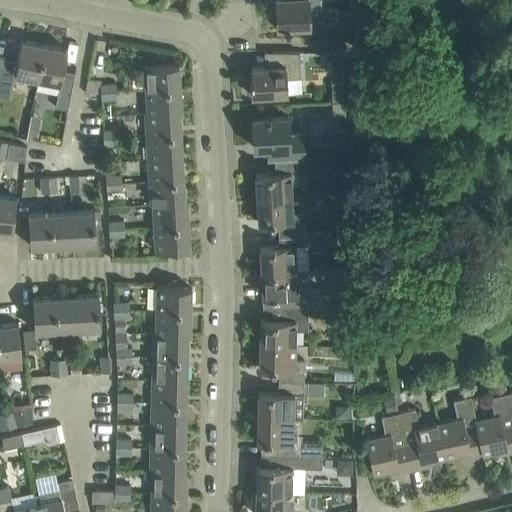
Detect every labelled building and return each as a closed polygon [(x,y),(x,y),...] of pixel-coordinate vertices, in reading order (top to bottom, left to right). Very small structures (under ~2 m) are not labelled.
[(320,7),(320,0),(275,0),(277,28),(285,28),(285,29),(289,29),(289,27),(310,27),(309,7),(320,7)] [(38,74),(44,43),(26,40),(25,45),(20,44),(17,60),(4,58),(0,75),(0,95),(11,97),(17,70),(38,74)] [(68,109),(75,72),(63,69),(67,48),(44,43),(38,74),(61,79),(55,106),(68,109)] [(300,79),(298,50),(272,50),(273,65),(251,66),(251,76),(249,76),(250,94),(288,92),(287,79),(300,79)] [(178,63),(144,65),(145,88),(180,86),(178,63)] [(100,83),(101,90),(116,90),(115,82),(100,83)] [(332,82),(333,100),(343,99),(342,82),(332,82)] [(181,109),(180,86),(145,88),(146,109),(144,109),(144,111),(181,109)] [(116,98),(116,90),(101,90),(101,99),(116,98)] [(181,110),(181,109),(144,111),(146,134),(180,132),(179,110),(181,110)] [(288,115),(269,116),(269,115),(266,115),(266,116),(252,117),(253,147),(267,146),(268,159),(274,159),(299,159),(304,159),(302,132),(289,133),(288,115)] [(345,126),(333,127),(335,148),(346,147),(345,126)] [(36,139),(38,129),(28,127),(26,137),(36,139)] [(118,128),(103,129),(103,137),(118,136),(118,128)] [(182,155),(180,132),(146,134),(147,157),(182,155)] [(119,144),(118,136),(103,137),(104,145),(119,144)] [(0,155),(5,157),(8,142),(0,140),(0,142),(0,155)] [(25,161),(26,145),(8,142),(5,157),(25,161)] [(183,178),(182,155),(147,157),(149,180),(183,178)] [(305,182),(304,159),(299,159),(274,159),(275,172),(255,173),(257,199),(292,196),(291,183),(305,182)] [(78,190),(77,174),(69,175),(70,190),(78,190)] [(121,174),(105,175),(106,182),(121,182),(121,174)] [(57,191),(56,175),(48,176),(49,191),(57,191)] [(49,191),(48,176),(40,176),(41,192),(49,191)] [(184,200),(183,178),(149,180),(150,203),(187,201),(186,200),(184,200)] [(122,189),(121,182),(106,182),(106,190),(122,189)] [(15,196),(0,195),(0,226),(13,228),(15,196)] [(303,232),(303,220),(302,212),(293,212),(292,196),(257,199),(258,222),(277,221),(278,233),(303,232)] [(188,224),(187,201),(150,203),(150,204),(152,204),(153,226),(188,224)] [(51,244),(50,211),(28,212),(28,208),(18,207),(16,228),(29,228),(29,245),(51,244)] [(94,209),(72,210),(73,242),(95,241),(94,209)] [(73,242),(72,210),(50,211),(51,244),(73,242)] [(123,219),(108,220),(108,228),(124,227),(123,219)] [(189,247),(188,224),(153,226),(155,249),(189,247)] [(124,235),(124,227),(108,228),(109,236),(124,235)] [(296,269),(295,253),(305,252),(304,245),(324,243),(324,230),(303,232),(278,233),(279,245),(259,246),(261,271),(296,269)] [(310,268),(296,269),(261,271),(262,295),(282,294),(282,305),(307,306),(322,306),(322,293),(321,290),(317,287),(311,287),(310,268)] [(191,286),(156,285),(156,308),(190,309),(191,286)] [(100,326),(98,293),(76,294),(78,327),(100,326)] [(78,327),(76,294),(54,295),(56,328),(78,327)] [(56,328),(54,295),(32,297),(34,329),(56,328)] [(128,300),(113,301),(114,308),(129,308),(128,300)] [(295,345),(296,329),(307,329),(307,306),(282,305),(282,318),(260,318),(259,343),(295,345)] [(129,315),(129,308),(114,308),(114,316),(129,315)] [(190,332),(190,309),(156,308),(155,331),(190,332)] [(0,356),(21,354),(17,322),(0,323),(0,356)] [(189,334),(190,332),(155,331),(155,332),(152,332),(152,354),(187,355),(187,334),(189,334)] [(295,359),(295,345),(259,343),(259,367),(279,368),(278,380),(303,380),(304,359),(295,359)] [(131,346),(116,347),(116,355),(131,354),(131,346)] [(132,362),(131,354),(116,355),(116,363),(132,362)] [(186,378),(187,355),(152,354),(151,377),(186,378)] [(109,370),(108,355),(100,356),(101,371),(109,370)] [(58,373),(58,358),(50,358),(51,374),(58,373)] [(66,358),(58,358),(58,373),(67,373),(66,358)] [(405,374),(396,375),(397,385),(406,383),(405,374)] [(186,401),(186,378),(151,377),(151,400),(186,401)] [(303,417),(303,393),(303,380),(278,380),(278,392),(258,391),(257,417),(293,418),(303,417)] [(511,450),(511,415),(507,391),(490,395),(494,414),(476,418),(474,418),(482,453),(506,447),(507,452),(511,450)] [(132,392),(117,392),(117,400),(132,400),(132,392)] [(474,418),(476,418),(470,395),(453,399),(457,417),(438,422),(446,456),(469,450),(470,455),(482,453),(474,418)] [(132,408),(132,400),(117,400),(117,407),(132,408)] [(185,424),(186,401),(151,400),(150,423),(185,424)] [(446,456),(438,422),(419,426),(415,407),(398,411),(411,469),(423,466),(422,461),(446,456)] [(15,410),(7,412),(10,425),(18,423),(15,410)] [(411,469),(398,411),(381,415),(385,433),(366,438),(373,472),(398,467),(399,471),(411,469)] [(10,425),(7,412),(0,413),(0,419),(2,427),(10,425)] [(322,442),(302,442),(292,441),(293,418),(257,417),(257,441),(277,441),(276,454),(321,454),(322,442)] [(184,447),(185,424),(150,423),(150,446),(184,447)] [(44,439),(41,427),(21,431),(24,443),(44,439)] [(24,443),(21,431),(1,436),(4,448),(24,443)] [(131,438),(116,437),(115,445),(131,445),(131,438)] [(131,453),(131,445),(115,445),(115,453),(131,453)] [(184,469),(184,447),(150,446),(149,470),(151,470),(186,471),(186,469),(184,469)] [(321,467),(321,454),(276,454),(276,466),(256,465),(255,491),(291,491),(292,467),(301,467),(321,467)] [(185,493),(186,471),(151,470),(151,493),(185,493)] [(130,483),(115,483),(114,492),(130,492),(130,483)] [(58,487),(34,492),(37,504),(38,511),(64,511),(65,511),(79,509),(74,484),(58,487)] [(129,499),(130,492),(114,492),(92,491),(92,501),(114,502),(114,499),(129,499)] [(290,511),(291,491),(255,491),(254,511),(290,511)] [(184,511),(185,493),(151,493),(150,511),(184,511)] [(38,511),(37,504),(15,508),(13,498),(0,500),(0,511),(38,511)]
